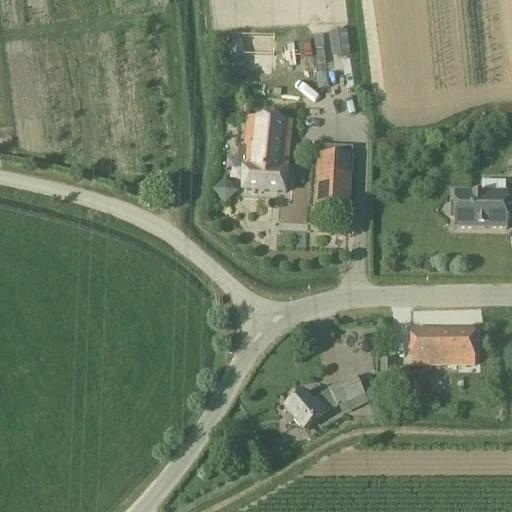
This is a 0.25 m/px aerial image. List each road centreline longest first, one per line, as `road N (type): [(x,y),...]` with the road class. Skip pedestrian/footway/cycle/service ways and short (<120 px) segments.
road 1 (unclassified): [(266,328),(167,232),(97,200),(0,176)]
road 2 (unclassified): [(266,328),(354,297),(511,296)]
road 3 (unclassified): [(141,511),(199,448),(266,328)]
